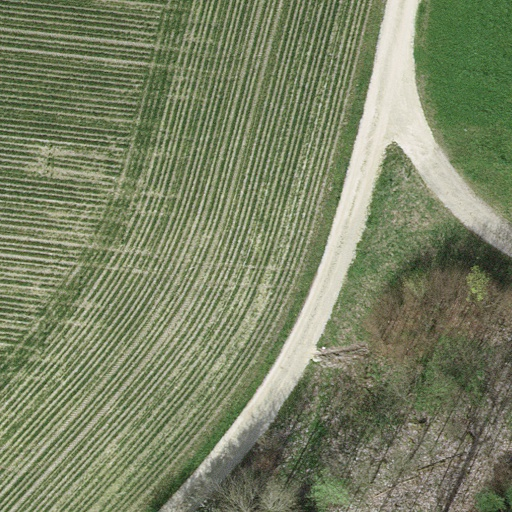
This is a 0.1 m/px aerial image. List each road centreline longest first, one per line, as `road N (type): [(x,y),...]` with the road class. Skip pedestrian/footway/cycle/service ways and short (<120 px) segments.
road 1 (track): [(389,77),(317,317),(278,386),(179,511)]
road 2 (track): [(511,238),(466,211),(389,77)]
